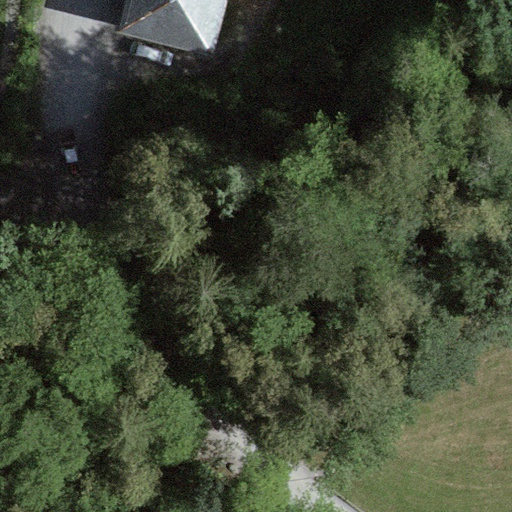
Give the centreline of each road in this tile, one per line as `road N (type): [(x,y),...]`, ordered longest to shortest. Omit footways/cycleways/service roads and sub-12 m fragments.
road 1 (track): [(99,251),(147,346),(345,511)]
road 2 (track): [(72,0),(68,111),(99,251)]
